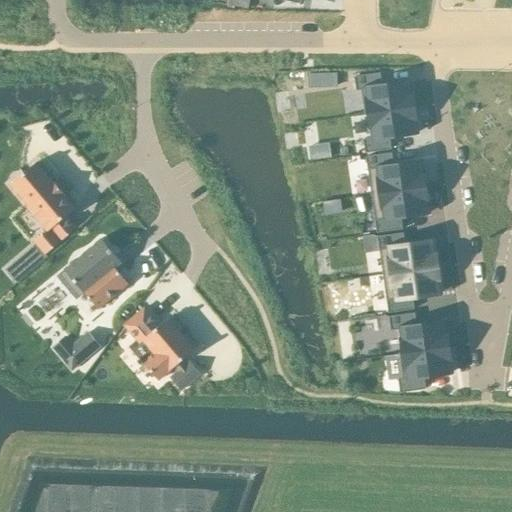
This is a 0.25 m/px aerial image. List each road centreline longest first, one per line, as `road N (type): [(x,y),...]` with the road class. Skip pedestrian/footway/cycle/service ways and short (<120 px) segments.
road 1 (residential): [(434,42),(470,309),(485,343)]
road 2 (residential): [(139,43),(141,145),(204,250)]
road 3 (residential): [(139,43),(355,42)]
